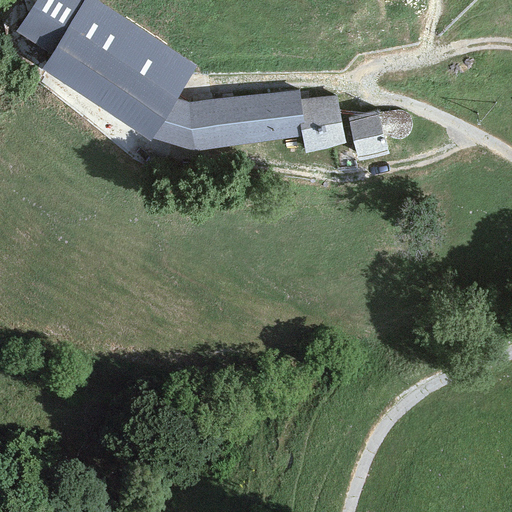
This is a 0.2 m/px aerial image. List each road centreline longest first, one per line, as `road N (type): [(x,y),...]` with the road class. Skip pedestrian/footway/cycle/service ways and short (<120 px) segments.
road 1 (track): [(511,157),(437,111),(353,81),(232,73),(511,45)]
road 2 (track): [(346,511),(365,455),(392,415),(431,384),(511,350)]
